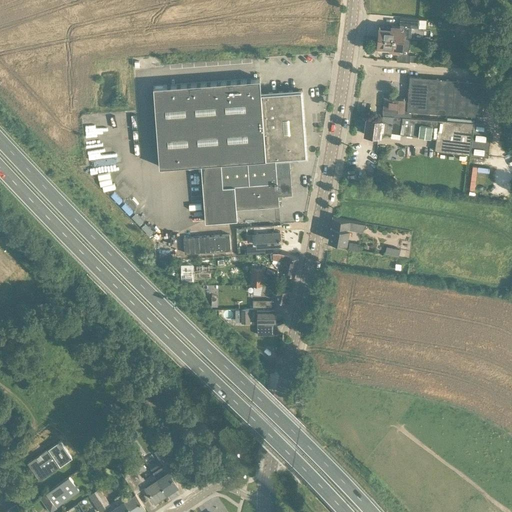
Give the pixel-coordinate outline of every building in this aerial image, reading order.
[(475,10),(465,14),(474,32),(483,27),(475,10)] [(425,28),(426,20),(419,20),(420,19),(400,17),(400,25),(404,25),(404,27),(425,28)] [(378,38),(404,39),(405,29),(401,29),(401,27),(379,25),(378,38)] [(403,50),(404,39),(378,38),(377,50),(399,52),(399,50),(403,50)] [(477,56),(478,52),(478,48),(466,47),(465,61),(477,62),(477,56)] [(416,62),(416,55),(410,55),(397,53),(397,61),(400,61),(405,62),(409,62),(409,61),(416,62)] [(434,78),(410,77),(408,100),(407,110),(411,111),(432,113),(434,78)] [(154,86),(160,167),(202,164),(206,222),(237,219),(237,209),(279,206),(279,196),(293,195),(290,158),(306,156),(301,90),(262,93),(260,78),(154,86)] [(434,78),(432,113),(478,116),(479,95),(480,82),(434,78)] [(385,97),(384,109),(404,111),(404,110),(407,110),(408,100),(405,100),(405,99),(385,97)] [(384,115),(402,117),(411,118),(411,111),(407,110),(404,110),(404,111),(384,109),(384,115)] [(367,118),(365,135),(380,136),(381,134),(391,135),(391,133),(400,134),(402,117),(384,115),(383,115),(382,120),(367,118)] [(402,117),(400,134),(436,139),(435,151),(470,155),(473,131),(474,122),(411,118),(402,117)] [(488,157),(491,133),(473,131),(470,155),(488,157)] [(363,233),(365,223),(333,217),(329,240),(347,244),(350,230),(363,233)] [(275,232),(274,225),(258,226),(247,227),(247,234),(252,234),(253,246),(264,245),(281,244),(280,232),(275,232)] [(229,235),(184,238),(185,253),(230,250),(229,235)] [(359,251),(360,244),(350,243),(349,249),(359,251)] [(399,257),(400,249),(386,246),(384,254),(399,257)] [(294,276),(298,257),(279,253),(273,253),(273,260),(278,261),(278,263),(280,263),(278,271),(285,271),(284,273),(294,276)] [(181,280),(193,280),(193,265),(181,266),(181,280)] [(263,285),(264,268),(251,268),(250,284),(263,285)] [(274,286),(263,285),(261,295),(271,297),(289,301),(291,289),(274,286)] [(250,323),(250,309),(244,309),(240,310),(240,311),(237,311),(237,320),(239,321),(239,323),(241,323),(250,323)] [(257,323),(275,323),(275,309),(257,309),(257,323)] [(40,479),(72,455),(60,438),(27,462),(40,479)] [(118,458),(112,449),(105,454),(111,463),(118,458)] [(156,478),(157,478),(154,474),(145,479),(143,476),(142,477),(135,465),(128,470),(141,490),(146,487),(155,501),(166,493),(156,478)] [(136,494),(141,490),(128,470),(122,474),(135,493),(124,500),(120,495),(131,511),(138,511),(145,508),(136,494)] [(156,478),(166,493),(178,486),(168,471),(157,478),(156,478)] [(50,511),(51,511),(58,508),(57,506),(80,490),(69,476),(39,496),(50,511)] [(131,511),(120,495),(115,499),(115,500),(110,504),(100,488),(94,492),(105,509),(110,506),(112,508),(114,511),(131,511)] [(99,511),(100,511),(105,509),(94,492),(89,496),(97,508),(99,511)]
